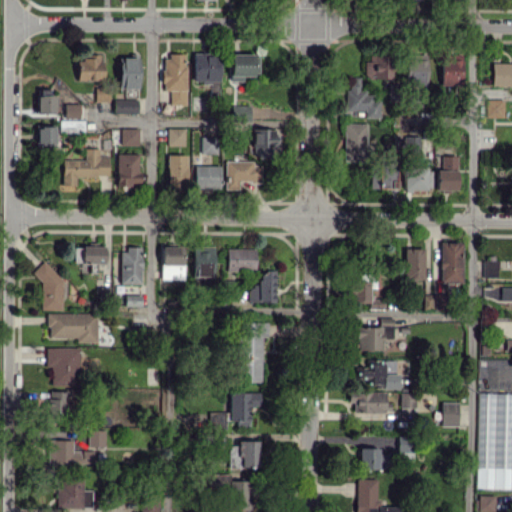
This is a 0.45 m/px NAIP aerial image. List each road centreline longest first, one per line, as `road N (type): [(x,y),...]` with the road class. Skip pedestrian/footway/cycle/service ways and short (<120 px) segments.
road 1 (residential): [(311,0),(304,511)]
road 2 (residential): [(7,24),(511,25)]
road 3 (residential): [(9,214),(511,219)]
road 4 (residential): [(6,511),(9,214)]
road 5 (residential): [(9,214),(7,24)]
